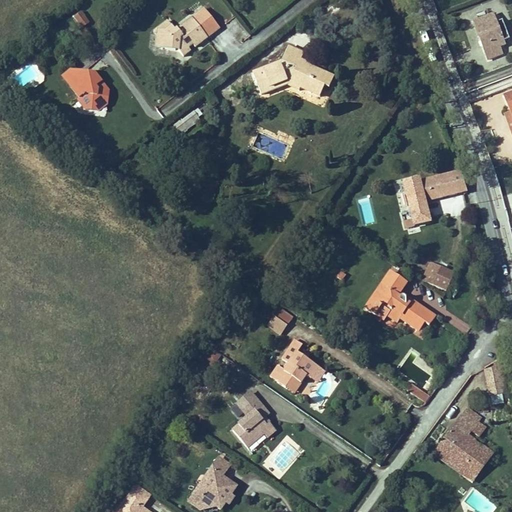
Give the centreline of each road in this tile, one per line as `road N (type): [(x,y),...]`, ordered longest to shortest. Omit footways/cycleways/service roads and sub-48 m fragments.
road 1 (secondary): [(416,0),(471,155),(511,317)]
road 2 (residential): [(368,511),(480,349),(511,317)]
road 3 (unclassified): [(154,137),(313,0)]
